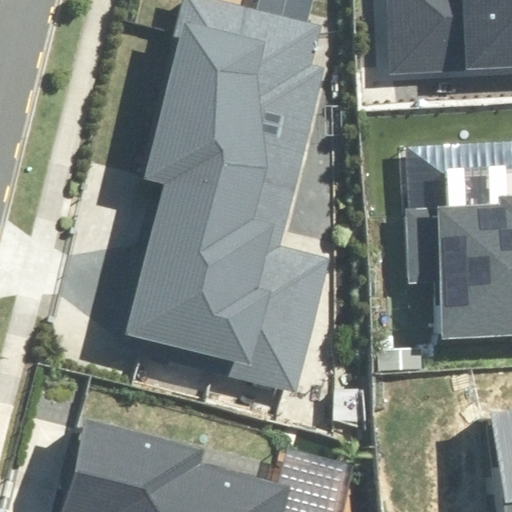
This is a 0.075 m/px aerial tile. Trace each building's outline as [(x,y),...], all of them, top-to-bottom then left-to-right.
[(321,26),(215,0),(182,0),(144,176),(166,184),(128,334),(164,342),(158,359),(292,393),(329,262),(281,243),(323,67),(313,67),(321,26)] [(511,0),(382,0),(386,77),(511,71),(511,0)] [(412,216),(415,279),(442,277),(446,338),(511,333),(511,193),(499,194),(500,211),(412,216)] [(511,511),(511,409),(490,413),(502,511),(511,511)] [(195,449),(76,420),(53,511),(269,511),(276,489),(190,468),(195,449)]
